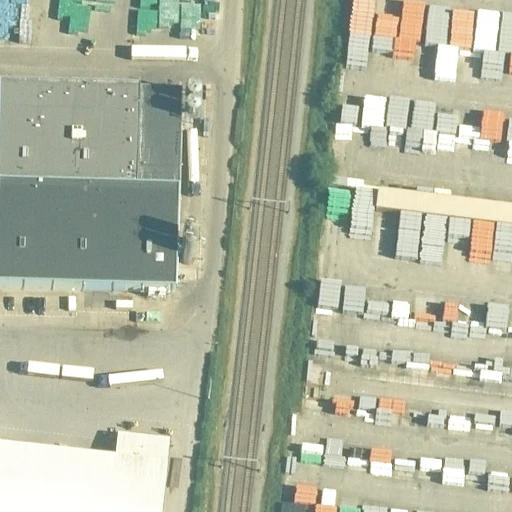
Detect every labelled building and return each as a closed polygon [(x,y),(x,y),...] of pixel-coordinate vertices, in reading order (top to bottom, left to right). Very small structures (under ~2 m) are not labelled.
[(206,0),(207,18),(218,18),(217,0),(206,0)] [(412,132),(421,132),(420,147),(457,149),(458,124),(438,123),(441,87),(415,86),(412,132)] [(0,289),(174,295),(181,93),(0,87),(0,289)] [(487,91),(485,144),(458,143),(458,151),(510,153),(509,155),(511,154),(511,104),(508,105),(508,92),(487,91)] [(389,102),(390,128),(411,127),(409,101),(389,102)] [(511,203),(375,187),(372,208),(475,220),(475,221),(497,224),(493,259),(511,260),(511,203)] [(374,210),(372,260),(393,261),(395,210),(374,210)] [(422,217),(421,250),(442,250),(442,217),(422,217)] [(461,301),(460,307),(439,306),(439,319),(483,320),(484,302),(461,301)] [(167,312),(147,322),(152,333),(172,323),(167,312)] [(87,341),(120,341),(120,327),(87,327),(87,341)] [(463,358),(463,361),(456,362),(457,374),(480,372),(478,356),(463,358)] [(503,388),(502,370),(483,371),(483,388),(503,388)] [(115,462),(0,449),(0,511),(160,511),(168,444),(117,439),(115,462)]
